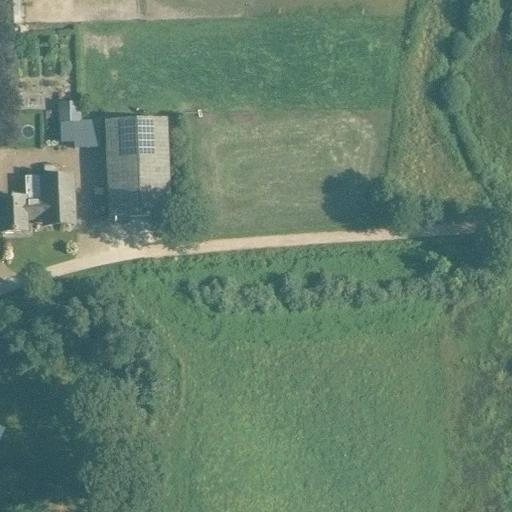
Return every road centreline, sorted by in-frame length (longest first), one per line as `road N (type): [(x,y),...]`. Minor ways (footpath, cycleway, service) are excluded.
road 1 (track): [(511,227),(182,251)]
road 2 (unclassified): [(0,296),(182,251)]
